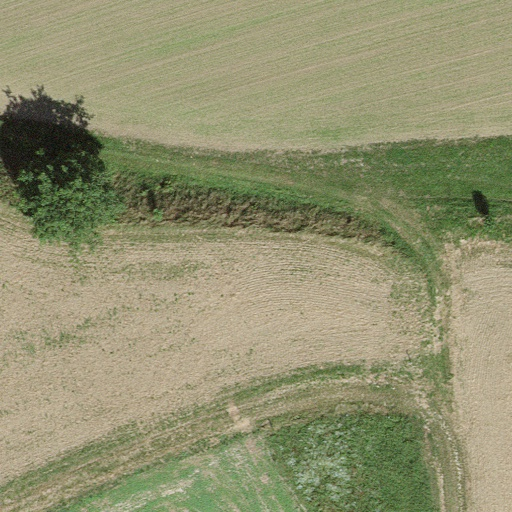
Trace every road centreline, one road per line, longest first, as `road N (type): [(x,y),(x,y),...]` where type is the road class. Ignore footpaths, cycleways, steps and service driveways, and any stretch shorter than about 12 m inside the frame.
road 1 (track): [(0,119),(369,191),(432,239),(444,511)]
road 2 (track): [(19,511),(244,414),(370,391),(434,409)]
